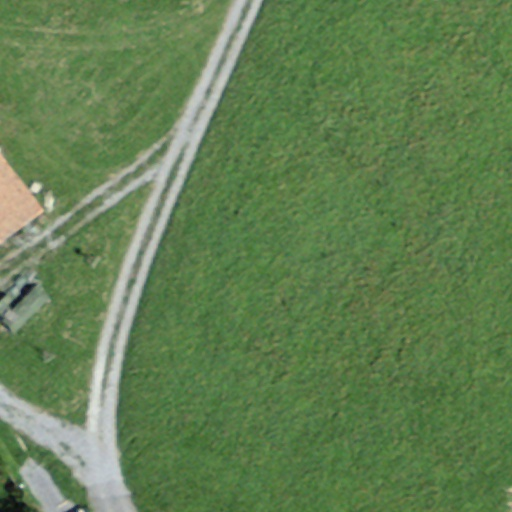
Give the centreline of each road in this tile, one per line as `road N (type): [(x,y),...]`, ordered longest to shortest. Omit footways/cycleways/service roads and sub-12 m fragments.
road 1 (track): [(246,0),(115,323),(94,447),(106,511)]
road 2 (track): [(0,407),(102,489)]
